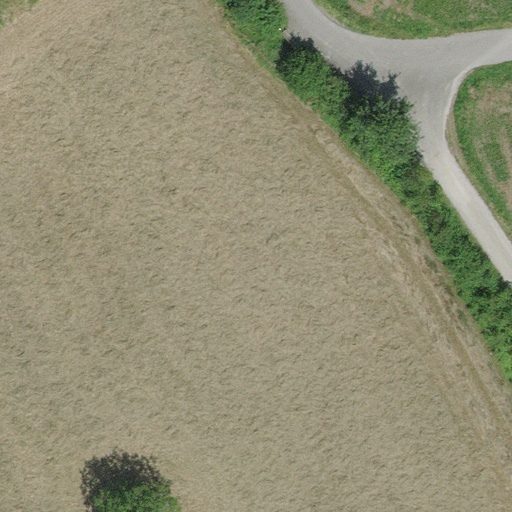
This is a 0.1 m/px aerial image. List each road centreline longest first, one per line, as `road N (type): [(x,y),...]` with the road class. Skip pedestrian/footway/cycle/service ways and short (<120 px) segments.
road 1 (track): [(373,80),(511,279)]
road 2 (track): [(511,45),(373,80)]
